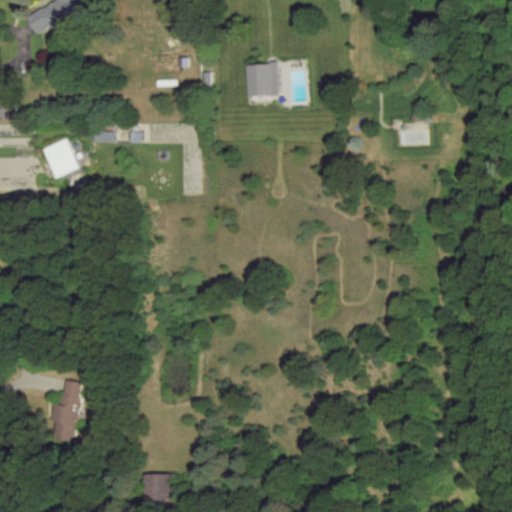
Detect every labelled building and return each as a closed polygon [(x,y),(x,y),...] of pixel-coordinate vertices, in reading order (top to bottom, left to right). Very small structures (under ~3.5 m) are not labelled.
[(86,6),(82,0),(53,0),(26,17),(37,35),(86,6)] [(246,63),(247,95),(279,94),(278,62),(246,63)] [(117,131),(95,131),(95,141),(117,142),(117,131)] [(44,148),(56,178),(81,168),(68,138),(44,148)] [(53,420),(58,420),(56,438),(76,441),(84,382),(67,380),(64,403),(56,402),(53,420)] [(146,473),(146,501),(174,500),(173,473),(146,473)]
